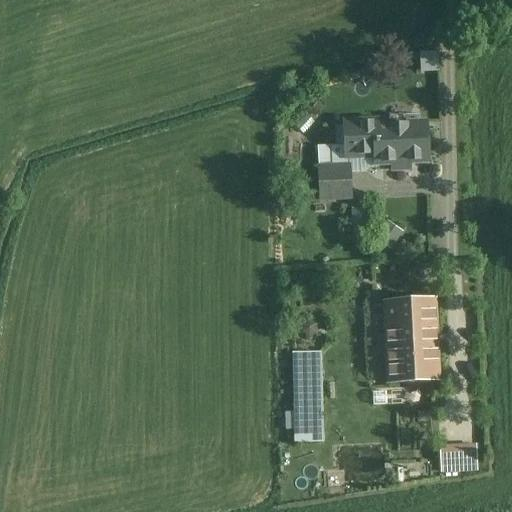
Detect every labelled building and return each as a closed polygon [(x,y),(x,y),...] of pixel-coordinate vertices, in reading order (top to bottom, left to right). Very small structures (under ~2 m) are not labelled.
[(421,72),(439,73),(439,52),(421,52),(421,72)] [(364,153),(375,152),(375,126),(375,123),(345,125),(345,126),(346,158),(348,157),(364,157),(364,153)] [(375,126),(375,152),(376,164),(426,162),(424,124),(375,126)] [(346,158),(345,126),(334,127),(335,147),(332,147),(332,167),(349,167),(348,157),(346,158)] [(350,199),(349,167),(332,167),(318,168),(320,200),(350,199)] [(434,299),(384,302),(389,384),(438,382),(434,299)] [(320,354),(293,354),(296,482),(323,483),(320,354)] [(479,471),(478,442),(443,444),(444,472),(479,471)]
